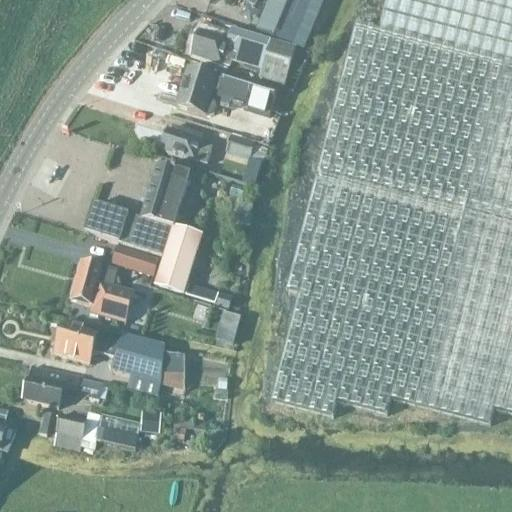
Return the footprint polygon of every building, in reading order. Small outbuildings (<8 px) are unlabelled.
[(269,0),(256,33),(303,52),(324,0),(269,0)] [(354,27),(286,293),(298,296),(270,404),(332,421),(336,406),(386,419),(390,403),(489,429),(494,413),(511,417),(511,0),(386,0),(378,33),(354,27)] [(198,35),(191,58),(228,69),(230,63),(261,73),(258,80),(284,88),(287,76),(294,51),(230,32),(227,43),(198,35)] [(187,71),(175,109),(204,118),(205,117),(209,118),(213,116),(215,109),(213,105),(209,104),(212,93),(217,94),(221,83),(216,81),(216,80),(187,71)] [(216,98),(245,107),(244,111),(269,119),(278,90),(223,74),(216,98)] [(207,167),(212,150),(200,146),(202,138),(172,129),(171,134),(168,133),(161,153),(207,167)] [(268,150),(254,146),(230,139),(225,154),(249,161),(262,166),(268,150)] [(157,168),(154,178),(141,221),(92,206),(83,235),(163,260),(153,290),(183,299),(202,239),(173,231),(189,179),(157,168)] [(158,262),(116,249),(110,266),(152,280),(158,262)] [(100,310),(97,319),(125,326),(133,296),(111,289),(116,273),(81,263),(70,302),(100,310)] [(161,388),(163,357),(163,349),(120,337),(117,349),(95,343),(97,337),(63,327),(54,358),(89,367),(92,354),(114,360),(110,373),(161,388)] [(165,361),(163,380),(182,381),(183,362),(165,361)] [(80,381),(66,378),(30,370),(23,403),(58,411),(63,391),(89,396),(88,400),(99,403),(102,386),(80,382),(80,381)] [(86,423),(60,418),(53,449),(79,454),(86,423)]
